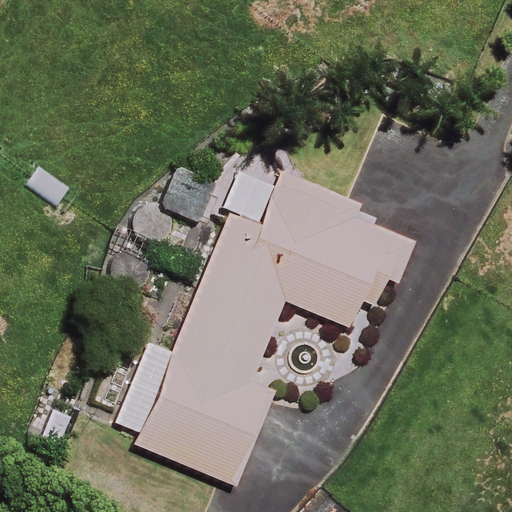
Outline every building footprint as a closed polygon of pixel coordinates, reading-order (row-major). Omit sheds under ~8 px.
[(35,163),(22,185),(59,207),(72,185),(35,163)] [(166,172),(151,207),(196,226),(210,190),(166,172)] [(354,208),(276,176),(253,232),(224,221),(131,447),(230,488),(274,380),(252,371),(280,303),(344,329),(356,302),(381,312),(409,245),(349,220),(354,208)] [(142,210),(129,235),(162,252),(175,226),(142,210)] [(47,473),(70,417),(46,408),(23,464),(47,473)] [(105,511),(126,470),(71,442),(49,484),(104,511),(105,511)] [(172,511),(130,492),(120,511),(172,511)]
